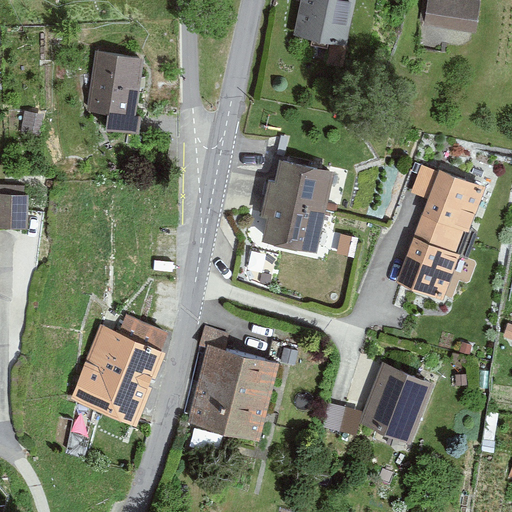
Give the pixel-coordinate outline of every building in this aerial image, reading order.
[(355,0),(300,0),(294,33),(347,43),(355,0)] [(478,0),(426,0),(424,25),(474,31),(478,0)] [(142,58),(97,52),(89,109),(109,112),(106,129),(139,134),(142,114),(134,113),(142,58)] [(43,109),(24,107),(22,128),(41,130),(43,109)] [(334,171),(279,159),(274,181),(268,180),(265,196),(326,209),(334,171)] [(468,232),(486,186),(440,168),(439,171),(422,164),(411,191),(428,198),(418,225),(460,241),(464,230),(468,232)] [(27,195),(0,193),(0,226),(26,228),(27,195)] [(263,240),(317,252),(326,209),(265,196),(261,215),(268,217),(263,240)] [(460,241),(418,225),(395,282),(443,300),(460,254),(456,252),(460,241)] [(119,333),(100,326),(72,399),(135,424),(170,334),(125,317),(119,333)] [(278,363),(208,345),(188,422),(258,440),(278,363)] [(434,383),(383,363),(360,421),(411,442),(434,383)]
